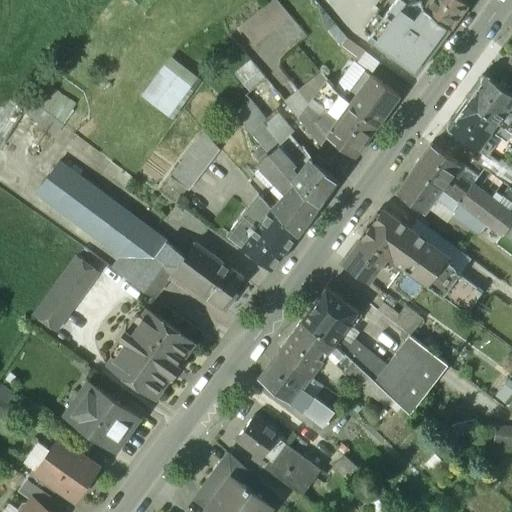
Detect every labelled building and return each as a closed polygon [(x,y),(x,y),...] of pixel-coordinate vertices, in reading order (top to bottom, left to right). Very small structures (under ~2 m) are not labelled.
[(277,0),(272,0),(239,27),(254,45),(290,16),(277,0)] [(416,73),(451,27),(424,6),(422,0),(397,0),(369,38),(416,73)] [(468,3),(464,0),(422,0),(424,6),(451,27),(468,3)] [(365,51),(346,37),(339,46),(358,60),(365,51)] [(171,57),(141,95),(168,115),(196,76),(171,57)] [(250,60),(234,73),(250,91),(265,78),(250,60)] [(481,78),(481,80),(467,99),(498,121),(504,113),(510,106),(511,102),(511,91),(494,78),(493,76),(492,73),(490,72),(488,72),(486,72),(484,73),(482,75),(481,78)] [(348,103),(348,105),(377,126),(401,95),(371,73),(348,103)] [(348,103),(325,77),(311,96),(324,106),(314,120),(326,134),(348,105),(348,103)] [(291,80),(276,92),(299,118),(309,104),(291,80)] [(265,117),(251,99),(234,113),(268,151),(269,153),(277,145),(280,142),(262,120),(265,117)] [(453,130),(455,130),(479,147),(485,138),(491,130),(498,121),(467,99),(454,117),(452,117),(450,119),(448,121),(448,123),(448,125),(449,127),(451,129),(453,130)] [(64,125),(31,102),(23,112),(55,136),(64,125)] [(377,126),(348,105),(326,134),(355,156),(377,126)] [(511,131),(511,119),(504,113),(498,121),(511,132),(511,131)] [(511,132),(498,121),(491,130),(506,140),(511,132)] [(204,131),(170,176),(188,190),(220,149),(204,131)] [(309,157),(289,133),(280,142),(277,145),(299,170),(309,157)] [(491,142),(485,138),(479,147),(485,151),(491,142)] [(433,141),(415,166),(443,186),(450,177),(461,162),(433,141)] [(299,170),(277,145),(269,153),(290,178),(292,180),(299,170)] [(290,178),(269,153),(268,151),(257,162),(260,165),(280,187),(290,178)] [(330,165),(316,155),(312,160),(326,170),(330,165)] [(312,160),(309,157),(299,170),(292,180),(294,182),(317,208),(339,179),(326,170),(312,160)] [(185,255),(58,160),(35,192),(101,240),(105,235),(125,250),(132,242),(173,271),(185,255)] [(479,175),(461,162),(450,177),(468,190),(473,182),(474,182),(479,175)] [(280,187),(260,165),(248,179),(258,191),(272,206),(284,192),(280,187)] [(415,166),(397,190),(425,211),(437,194),(443,186),(415,166)] [(511,186),(485,167),(479,175),(474,182),(511,210),(511,202),(504,196),(511,186)] [(468,190),(450,177),(443,186),(461,199),(468,190)] [(290,178),(280,187),(284,192),(294,182),(292,180),(290,178)] [(284,192),(272,206),(297,234),(317,208),(294,182),(284,192)] [(511,210),(474,182),(473,182),(468,190),(461,199),(488,219),(511,237),(511,210)] [(461,199),(443,186),(437,194),(458,209),(455,213),(466,221),(474,209),(461,199)] [(272,206),(258,191),(227,233),(270,267),(297,234),(272,206)] [(411,227),(384,208),(362,238),(388,257),(404,269),(404,268),(427,284),(449,255),(411,228),(411,227)] [(488,219),(474,209),(466,221),(479,231),(488,219)] [(388,257),(362,238),(345,262),(369,281),(388,257)] [(173,271),(132,242),(125,250),(113,267),(154,296),(169,277),(173,271)] [(173,271),(169,277),(193,295),(197,289),(196,289),(204,277),(199,273),(212,255),(194,242),(185,255),(173,271)] [(244,277),(212,255),(199,273),(204,277),(196,289),(197,289),(226,310),(237,294),(234,292),(244,277)] [(449,255),(427,284),(445,297),(452,287),(451,286),(460,274),(449,255)] [(77,256),(35,313),(56,329),(98,272),(77,256)] [(460,274),(451,286),(452,287),(445,297),(467,313),(483,291),(460,274)] [(358,309),(327,286),(303,319),(334,343),(335,342),(341,334),(349,322),(358,309)] [(400,313),(384,301),(378,309),(394,322),(400,313)] [(421,321),(404,308),(400,313),(394,322),(411,335),(421,321)] [(358,309),(349,322),(354,325),(362,312),(358,309)] [(194,342),(150,310),(135,330),(128,325),(119,337),(126,342),(110,363),(155,396),(170,375),(174,377),(182,366),(178,364),(194,342)] [(303,319),(279,351),(312,375),(328,353),(334,343),(303,319)] [(352,343),(341,334),(335,342),(342,348),(350,356),(359,343),(355,339),(352,343)] [(388,365),(377,380),(412,412),(449,364),(411,335),(388,365)] [(342,348),(335,342),(334,343),(328,353),(334,358),(342,348)] [(388,365),(359,343),(350,356),(355,360),(377,380),(388,365)] [(342,348),(334,358),(346,369),(355,360),(350,356),(342,348)] [(279,351),(258,378),(291,402),(302,387),(303,387),(312,375),(279,351)] [(138,416),(89,382),(66,414),(115,449),(122,438),(127,438),(126,432),(138,416)] [(3,383),(0,387),(0,412),(6,417),(20,395),(3,383)] [(303,387),(302,387),(291,402),(323,427),(335,412),(303,387)] [(281,435),(255,415),(238,440),(256,453),(252,458),(263,466),(270,456),(273,459),(286,442),(279,437),(281,435)] [(502,439),(511,439),(511,425),(502,425),(502,439)] [(38,469),(36,471),(62,490),(74,498),(97,466),(59,439),(38,469)] [(321,468),(286,442),(273,459),(270,456),(263,466),(302,495),(321,468)] [(248,471),(229,453),(220,465),(241,481),(248,471)] [(361,470),(342,453),(334,462),(352,479),(361,470)] [(241,481),(220,465),(202,489),(215,499),(208,508),(213,511),(259,511),(266,503),(248,490),(250,488),(241,481)] [(62,490),(36,471),(38,469),(34,466),(26,478),(55,498),(62,490)] [(55,498),(26,478),(18,489),(32,499),(32,498),(48,509),(55,498)] [(51,511),(48,509),(32,498),(32,499),(29,502),(27,501),(22,501),(18,507),(18,511),(19,511),(51,511)]
